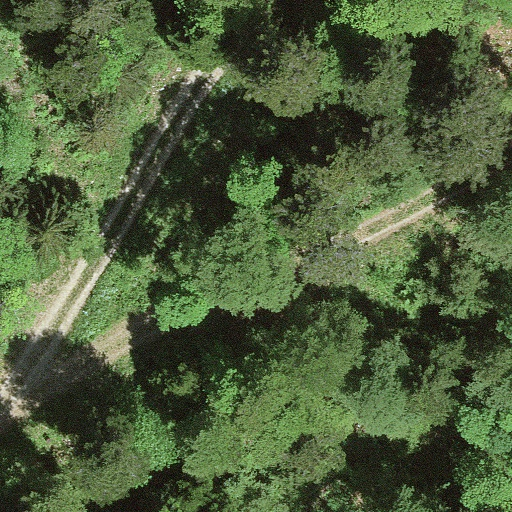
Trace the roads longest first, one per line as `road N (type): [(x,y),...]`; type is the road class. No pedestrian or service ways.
road 1 (track): [(9,413),(511,173)]
road 2 (track): [(9,413),(151,167),(269,0)]
